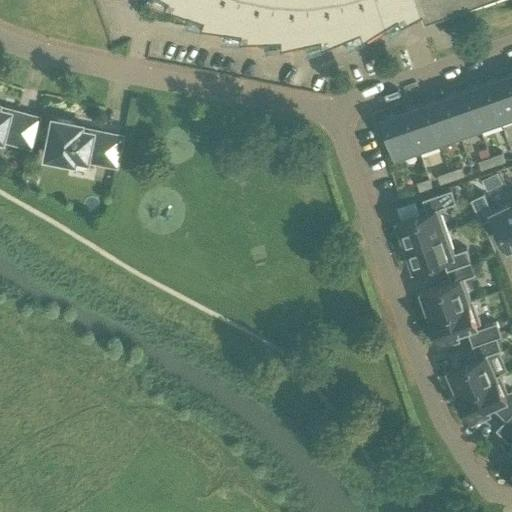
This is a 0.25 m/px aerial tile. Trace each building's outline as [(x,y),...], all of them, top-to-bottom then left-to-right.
[(399,10),(395,0),(165,0),(204,13),(201,20),(241,26),(240,34),(281,33),(281,41),(321,32),(322,40),(360,25),(363,32),(390,15),(398,11),(399,10)] [(395,0),(399,10),(398,11),(401,17),(407,14),(430,2),(434,0),(437,0),(440,7),(460,0),(395,0)] [(511,85),(508,73),(487,80),(500,116),(511,111),(511,85)] [(487,80),(466,87),(479,123),(500,116),(487,80)] [(466,87),(446,94),(458,130),(479,123),(466,87)] [(446,94),(425,102),(438,137),(458,130),(446,94)] [(425,102),(405,109),(417,145),(438,137),(425,102)] [(13,141),(28,145),(37,115),(21,110),(21,112),(0,106),(0,136),(13,140),(13,141)] [(417,145),(405,109),(384,116),(397,152),(417,145)] [(98,161),(114,164),(120,133),(104,130),(104,131),(76,126),(77,122),(74,122),(74,121),(55,117),(55,118),(51,117),(50,121),(45,148),(44,153),(48,153),(48,154),(67,157),(70,158),(71,154),(98,159),(98,161)] [(491,155),(494,164),(505,159),(503,151),(491,155)] [(479,159),(482,168),(494,164),(491,155),(479,159)] [(450,169),(453,178),(465,174),(462,165),(450,169)] [(438,174),(441,182),(453,178),(450,169),(438,174)] [(498,170),(483,177),(488,188),(502,181),(498,170)] [(420,189),(432,185),(429,177),(417,181),(420,189)] [(427,210),(398,220),(399,222),(395,223),(401,239),(404,238),(406,243),(447,228),(440,206),(456,201),(452,187),(423,197),(427,210)] [(511,197),(511,198),(511,201),(493,210),(484,191),(471,198),(482,221),(494,215),(508,246),(510,245),(511,248),(511,247),(511,197)] [(447,228),(406,243),(408,248),(404,249),(410,265),(413,264),(414,266),(443,256),(447,268),(471,260),(467,247),(455,251),(447,228)] [(471,260),(447,268),(450,277),(451,280),(422,290),(423,292),(420,293),(425,310),(429,308),(430,312),(471,298),(464,277),(476,273),(471,260)] [(481,322),(473,298),(471,298),(430,312),(429,313),(439,342),(458,335),(456,330),(481,322)] [(497,320),(468,330),(473,343),(497,335),(502,334),(497,320)] [(502,348),(497,335),(473,344),(477,356),(449,369),(450,371),(447,372),(454,388),(457,387),(459,390),(496,374),(487,353),(502,348)] [(500,372),(496,374),(459,390),(458,391),(470,419),(489,410),(487,405),(491,403),(506,418),(511,412),(511,387),(508,390),(500,372)] [(511,412),(506,418),(496,428),(511,443),(511,452),(507,452),(504,472),(511,473),(511,412)]
